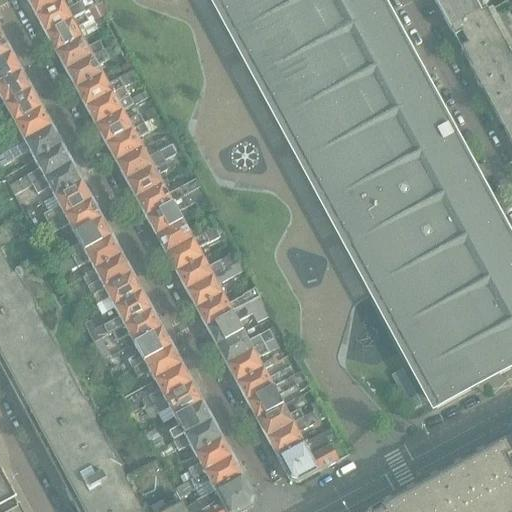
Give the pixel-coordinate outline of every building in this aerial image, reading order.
[(62,5),(59,0),(25,0),(29,7),(36,19),(62,5)] [(45,37),(102,5),(99,0),(83,0),(76,4),(77,7),(66,13),(62,5),(36,19),(41,29),(45,37)] [(511,368),(511,247),(433,102),(385,13),(348,33),(330,0),(222,0),(221,1),(222,1),(220,2),(244,46),(240,48),(252,69),(255,67),(439,407),(511,368)] [(377,0),(330,0),(348,33),(385,13),(377,0)] [(432,0),(444,21),(450,32),(481,15),(475,5),(472,0),(432,0)] [(82,40),(98,31),(94,23),(108,16),(102,5),(45,37),(49,44),(49,43),(55,54),(82,40)] [(511,141),(511,59),(487,14),(482,17),(481,15),(450,32),(454,39),(457,38),(463,49),(460,50),(510,142),(511,141)] [(0,58),(9,54),(0,37),(0,58)] [(65,73),(103,51),(102,49),(98,43),(87,49),(82,40),(55,54),(61,66),(65,73)] [(103,76),(98,67),(121,54),(118,49),(115,45),(108,49),(103,51),(65,73),(69,80),(75,91),(103,76)] [(0,85),(20,74),(9,54),(0,58),(0,85)] [(85,110),(124,89),(142,79),(137,69),(108,85),(103,76),(75,91),(81,102),(81,103),(85,110)] [(0,109),(30,92),(20,74),(0,85),(0,109)] [(123,113),(118,104),(129,97),(124,89),(85,110),(89,117),(95,128),(123,113)] [(134,107),(151,97),(148,91),(131,101),(134,107)] [(40,111),(39,108),(30,92),(0,109),(0,120),(8,116),(13,126),(40,111)] [(137,140),(148,134),(149,135),(159,129),(160,131),(168,127),(157,106),(143,113),(148,122),(144,125),(105,146),(109,154),(116,165),(143,150),(137,140)] [(7,153),(51,130),(40,111),(13,126),(18,135),(4,143),(7,148),(5,149),(7,153)] [(105,146),(144,125),(138,116),(128,122),(123,113),(95,128),(101,139),(105,146)] [(7,166),(29,154),(33,162),(60,148),(51,130),(7,153),(0,157),(0,168),(5,178),(12,175),(7,166)] [(125,184),(164,162),(181,153),(176,144),(164,151),(163,150),(148,159),(143,150),(116,165),(121,175),(121,176),(122,177),(125,184)] [(16,196),(70,166),(60,148),(33,162),(38,171),(11,187),(16,196)] [(163,186),(158,177),(168,171),(164,162),(125,184),(129,191),(129,190),(135,201),(163,186)] [(54,199),(80,184),(70,166),(16,196),(19,203),(35,194),(36,196),(48,189),(54,199)] [(48,226),(90,202),(80,184),(54,199),(58,207),(42,216),(48,226)] [(184,199),(179,189),(168,195),(163,186),(135,201),(141,212),(145,220),(184,199)] [(183,223),(178,214),(194,205),(198,211),(204,208),(206,211),(212,208),(210,205),(208,206),(199,190),(184,199),(145,220),(149,227),(155,238),(183,223)] [(63,242),(73,236),(101,221),(90,202),(48,226),(53,235),(68,227),(71,232),(60,238),(63,242)] [(165,256),(221,225),(217,218),(210,222),(209,219),(188,231),(183,223),(155,238),(161,249),(165,256)] [(46,227),(42,220),(32,226),(35,233),(46,227)] [(72,260),(110,239),(101,221),(73,236),(78,245),(67,251),(72,260)] [(203,259),(198,251),(220,238),(219,237),(226,234),(221,225),(165,256),(169,264),(170,264),(176,275),(203,259)] [(120,257),(110,239),(72,260),(54,269),(58,275),(75,266),(77,269),(88,263),(93,273),(120,257)] [(185,293),(236,266),(230,256),(208,268),(203,259),(176,275),(182,286),(181,286),(185,293)] [(92,297),(131,276),(120,257),(93,273),(98,282),(87,288),(92,297)] [(0,285),(11,279),(0,258),(0,285)] [(223,296),(218,287),(246,271),(241,263),(236,266),(185,293),(189,301),(190,300),(196,311),(223,296)] [(141,295),(131,276),(92,297),(97,306),(108,300),(113,310),(141,295)] [(82,403),(74,388),(67,375),(65,372),(64,366),(63,361),(60,356),(56,352),(53,348),(51,346),(38,321),(36,318),(35,314),(34,308),(31,303),(27,297),(24,294),(22,291),(14,278),(11,279),(0,285),(0,370),(72,506),(123,478),(122,473),(119,468),(117,464),(111,459),(109,454),(97,432),(95,428),(94,424),(93,418),(90,412),(87,408),(83,405),(82,403)] [(205,329),(255,302),(250,293),(228,305),(223,296),(196,311),(202,322),(201,322),(205,329)] [(101,340),(111,335),(151,313),(141,295),(113,310),(90,323),(89,322),(83,325),(94,344),(101,340)] [(81,303),(77,296),(69,300),(73,308),(81,303)] [(244,333),(239,324),(259,312),(257,307),(263,303),(262,300),(256,303),(255,302),(205,329),(208,336),(209,335),(216,348),(244,333)] [(161,331),(151,313),(111,335),(116,343),(128,337),(133,346),(161,331)] [(132,370),(171,349),(161,331),(133,346),(139,355),(127,362),(132,370)] [(225,367),(273,340),(269,332),(249,342),(244,333),(216,348),(222,359),(221,359),(225,367)] [(110,358),(101,340),(94,344),(103,362),(110,358)] [(262,366),(258,360),(279,349),(273,340),(225,367),(229,374),(230,374),(236,386),(264,371),(272,366),(269,361),(262,366)] [(181,368),(171,349),(132,370),(128,372),(121,377),(124,383),(136,377),(137,379),(148,373),(153,383),(181,368)] [(120,377),(110,358),(103,362),(113,381),(120,377)] [(144,410),(190,385),(181,368),(153,383),(158,392),(140,402),(144,410)] [(246,405),(287,381),(294,377),(289,368),(269,380),(264,371),(236,386),(242,396),(241,397),(246,405)] [(284,407),(279,398),(292,390),(287,381),(246,405),(250,411),(256,422),(284,407)] [(173,419),(201,404),(190,385),(144,410),(140,412),(141,413),(133,418),(138,427),(168,410),(173,419)] [(154,454),(211,423),(201,404),(173,419),(178,429),(149,445),(154,454)] [(266,440),(315,413),(311,404),(290,417),(284,407),(256,422),(262,433),(266,440)] [(137,406),(131,409),(134,416),(140,413),(137,406)] [(303,443),(298,435),(313,426),(316,431),(323,427),(315,413),(266,440),(270,448),(276,458),(303,443)] [(193,457),(221,442),(211,423),(154,454),(158,462),(175,453),(175,452),(176,451),(177,453),(188,447),(193,457)] [(282,470),(335,442),(330,433),(323,437),(322,435),(304,445),(303,443),(276,458),(282,470)] [(511,511),(511,474),(506,463),(511,459),(511,442),(511,441),(498,449),(404,499),(380,511),(511,511)] [(192,480),(231,459),(221,442),(193,457),(198,465),(187,471),(192,480)] [(297,484),(338,462),(330,449),(337,445),(335,442),(282,470),(289,482),(297,485),(297,484)] [(214,494),(242,479),(231,459),(192,480),(173,491),(178,500),(193,492),(208,484),(214,494)] [(184,511),(178,500),(173,491),(164,474),(157,461),(126,477),(133,489),(145,511),(184,511)] [(188,474),(179,478),(183,484),(191,480),(188,474)] [(145,511),(133,489),(128,492),(126,487),(124,483),(123,478),(72,506),(75,511),(145,511)] [(252,509),(254,501),(242,479),(214,494),(195,504),(199,511),(245,511),(251,509),(252,509)] [(0,511),(19,511),(15,503),(16,503),(5,482),(0,485),(0,511)]
